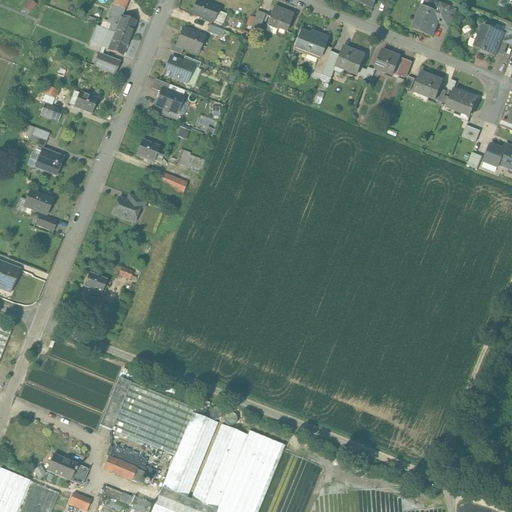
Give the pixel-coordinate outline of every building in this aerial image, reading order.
[(30,12),(36,4),(30,0),(29,0),(24,7),(30,12)] [(128,0),(115,0),(114,5),(125,10),(128,0)] [(218,9),(197,1),(192,14),(213,22),(218,9)] [(114,5),(113,5),(107,22),(111,24),(108,31),(129,39),(136,22),(122,17),(125,10),(114,5)] [(440,14),(422,7),(413,30),(431,38),(437,23),(440,14)] [(293,16),(273,8),(267,24),(286,32),(293,16)] [(455,17),(441,11),(440,14),(437,23),(450,28),(455,17)] [(258,12),(250,30),(258,33),(265,15),(258,12)] [(223,31),(209,26),(207,31),(207,32),(221,38),(223,31)] [(503,34),(483,26),(474,48),(495,57),(500,42),(504,34),(503,34)] [(108,31),(97,27),(91,43),(101,47),(101,48),(108,51),(122,56),(129,39),(108,31)] [(189,30),(187,31),(183,29),(176,46),(184,49),(197,55),(204,37),(193,33),(192,31),(189,30)] [(319,34),(311,31),(310,34),(301,30),(292,53),(293,54),(295,48),(319,58),(320,59),(325,47),(327,41),(318,37),(319,34)] [(511,32),(505,30),(503,34),(504,34),(500,42),(511,46),(511,32)] [(176,46),(173,44),(170,51),(181,56),(184,49),(176,46)] [(325,47),(320,59),(319,58),(314,73),(321,76),(330,52),(331,50),(325,47)] [(365,57),(342,48),(338,56),(334,66),(335,67),(357,75),(365,57)] [(235,56),(223,51),(220,59),(231,64),(235,56)] [(400,58),(382,51),(375,69),(393,76),(400,58)] [(330,52),(321,76),(330,80),(335,67),(334,66),(338,56),(330,52)] [(107,59),(98,56),(93,67),(102,70),(107,59)] [(120,62),(108,57),(107,59),(102,70),(115,75),(120,62)] [(201,63),(184,57),(182,62),(193,67),(192,68),(198,70),(201,63)] [(182,62),(170,58),(164,75),(186,84),(192,68),(193,67),(182,62)] [(405,59),(398,75),(406,79),(413,62),(405,59)] [(375,71),(368,68),(363,79),(371,82),(375,71)] [(443,82),(421,73),(413,92),(435,101),(440,90),(443,82)] [(415,80),(408,77),(404,88),(410,91),(415,80)] [(170,85),(155,80),(151,89),(161,93),(162,90),(167,92),(170,85)] [(56,91),(48,88),(44,96),(52,100),(56,91)] [(167,92),(162,90),(161,93),(156,106),(176,114),(182,98),(167,92)] [(446,92),(440,90),(435,101),(442,103),(446,92)] [(477,100),(453,90),(446,108),(470,117),(477,100)] [(97,100),(74,91),(69,104),(92,113),(97,100)] [(61,113),(36,103),(32,112),(49,119),(48,122),(56,126),(61,113)] [(175,135),(186,139),(189,130),(178,126),(175,135)] [(480,132),(466,127),(462,138),(476,143),(480,132)] [(46,142),(31,136),(28,142),(43,148),(46,142)] [(159,149),(142,142),(137,155),(139,156),(138,157),(142,158),(142,157),(154,162),(159,149)] [(511,149),(505,147),(503,150),(491,145),(484,163),(497,168),(498,165),(511,170),(511,149)] [(64,158),(43,150),(36,168),(57,176),(64,158)] [(185,151),(180,163),(201,172),(204,164),(190,157),(192,153),(185,151)] [(482,158),(472,153),(466,167),(477,171),(482,158)] [(187,183),(159,172),(155,183),(182,194),(187,183)] [(49,199),(30,192),(24,207),(46,216),(50,204),(47,203),(49,199)] [(146,202),(129,195),(127,202),(140,207),(139,207),(143,209),(146,202)] [(127,202),(118,198),(112,214),(120,217),(120,218),(125,221),(126,220),(133,223),(139,207),(140,207),(127,202)] [(56,222),(39,216),(35,225),(52,231),(56,222)] [(19,270),(0,262),(0,288),(10,293),(19,270)] [(132,272),(121,268),(118,275),(129,279),(132,272)] [(107,280),(91,274),(86,287),(91,288),(87,298),(98,302),(107,280)] [(129,296),(121,292),(118,298),(127,301),(129,296)] [(0,359),(12,329),(0,324),(0,359)] [(194,409),(119,378),(99,426),(175,457),(193,414),(192,413),(194,409)] [(175,457),(161,489),(186,499),(218,424),(193,414),(175,457)] [(186,499),(161,489),(151,511),(214,511),(247,436),(222,425),(190,501),(186,499)] [(247,436),(214,511),(258,511),(285,447),(249,432),(248,436),(247,436)] [(89,470),(53,455),(46,471),(82,486),(89,470)] [(135,469),(108,458),(104,469),(131,481),(135,469)] [(34,468),(37,477),(45,474),(42,466),(34,468)] [(0,511),(17,511),(30,481),(0,468),(0,511)] [(138,469),(132,480),(140,483),(145,472),(138,469)] [(30,481),(17,511),(51,511),(59,494),(30,481)] [(91,501),(73,494),(68,504),(86,511),(91,501)]
